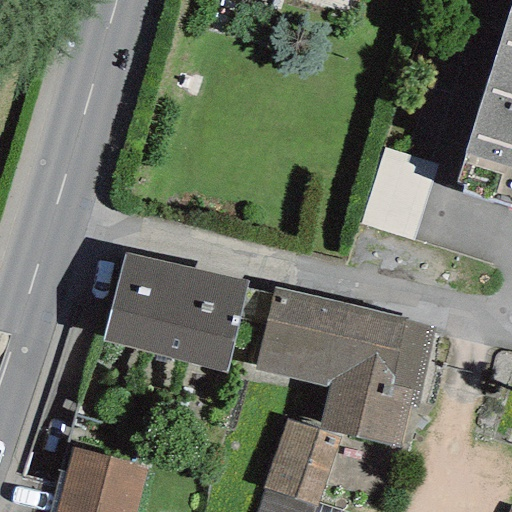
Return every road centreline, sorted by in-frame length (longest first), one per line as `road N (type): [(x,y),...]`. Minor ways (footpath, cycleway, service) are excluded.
road 1 (residential): [(56,208),(511,327)]
road 2 (secondary): [(113,0),(56,208)]
road 3 (secondary): [(56,208),(0,363)]
